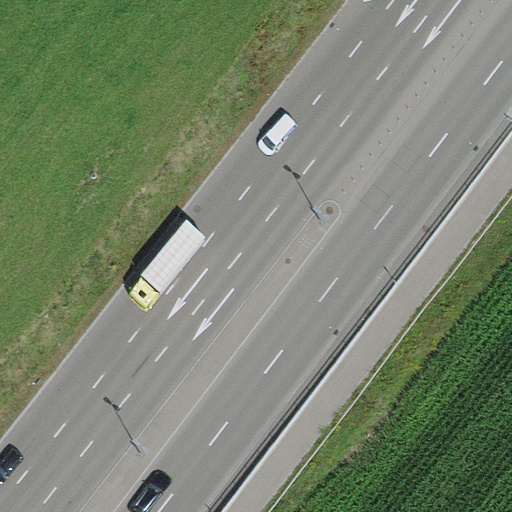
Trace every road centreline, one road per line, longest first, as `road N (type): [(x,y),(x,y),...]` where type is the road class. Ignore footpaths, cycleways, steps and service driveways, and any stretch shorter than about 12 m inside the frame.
road 1 (secondary): [(419,9),(5,511)]
road 2 (secondary): [(154,511),(504,55)]
